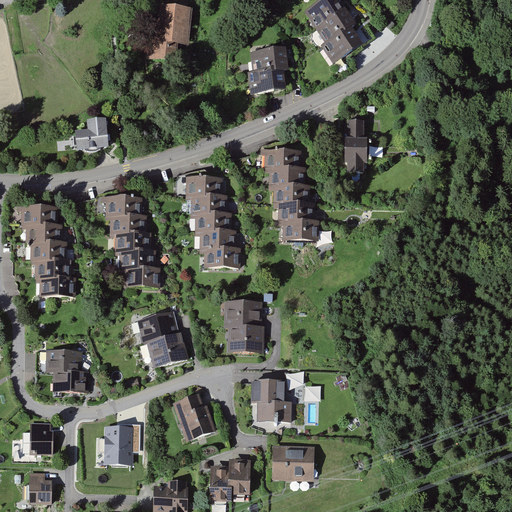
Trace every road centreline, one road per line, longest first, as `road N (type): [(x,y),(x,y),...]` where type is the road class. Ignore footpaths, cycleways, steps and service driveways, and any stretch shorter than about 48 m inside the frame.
road 1 (residential): [(0,180),(127,169),(265,124),(376,70),(406,42),(423,0)]
road 2 (residential): [(237,441),(215,376),(110,408),(36,410),(23,397),(15,321),(0,296)]
